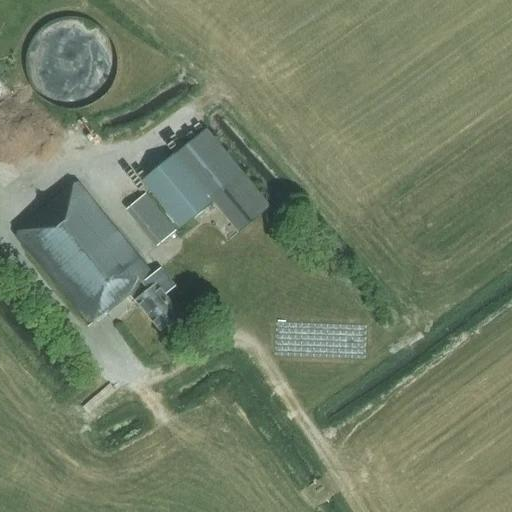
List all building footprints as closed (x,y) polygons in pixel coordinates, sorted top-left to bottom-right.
[(112,43),(110,39),(108,36),(105,32),(102,29),(98,27),(95,24),(91,22),(87,20),(83,19),(78,18),(74,18),(70,17),(65,18),(61,19),(57,20),(53,21),(49,23),(45,25),(42,28),(38,31),(35,34),(33,38),(30,41),(29,45),(27,49),(26,54),(25,58),(25,62),(25,67),(26,71),(26,75),(28,79),(30,84),(32,87),(34,91),(37,94),(40,97),(43,100),(47,103),(51,105),(55,106),(59,108),(63,109),(68,109),(72,109),(76,109),(81,108),(85,107),(89,106),(93,104),(97,101),(100,99),(104,96),(106,93),(109,89),(111,85),(113,81),(115,77),(116,73),(117,69),(117,64),(117,60),(116,56),(115,51),(114,47),(112,43)] [(270,207),(244,176),(205,129),(174,155),(174,154),(141,181),(180,229),(212,203),(236,234),(270,207)] [(160,332),(181,315),(164,296),(175,287),(160,269),(152,275),(77,183),(15,235),(90,326),(106,312),(107,314),(130,295),(160,332)] [(156,248),(175,232),(145,194),(126,211),(156,248)] [(280,324),(278,350),(364,354),(365,327),(301,325),(280,324)]
